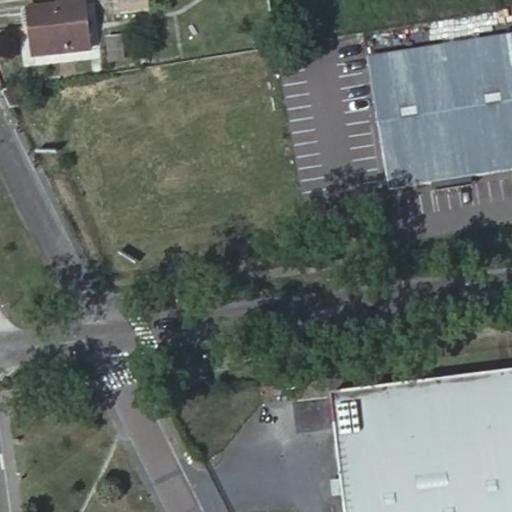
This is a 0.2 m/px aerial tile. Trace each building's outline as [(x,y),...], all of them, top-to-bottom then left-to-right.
[(116,0),(117,11),(148,10),(147,0),(116,0)] [(94,49),(87,5),(32,13),(34,28),(38,58),(94,49)] [(511,169),(511,36),(369,61),(391,190),(434,183),(473,176),(511,169)] [(32,105),(29,86),(2,90),(10,108),(32,105)] [(473,176),(434,183),(436,193),(475,186),(473,176)] [(511,511),(511,369),(322,395),(337,511),(511,511)]
